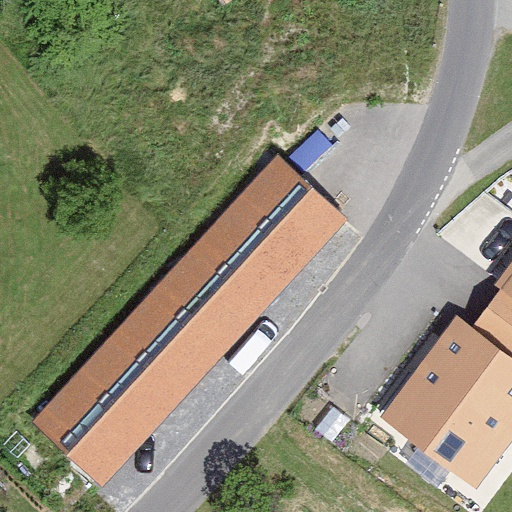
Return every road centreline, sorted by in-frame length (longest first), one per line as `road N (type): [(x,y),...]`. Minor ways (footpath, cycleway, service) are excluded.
road 1 (tertiary): [(371,265),(273,394),(159,511)]
road 2 (tertiary): [(480,0),(454,138),(371,265)]
road 3 (residential): [(371,265),(511,146)]
